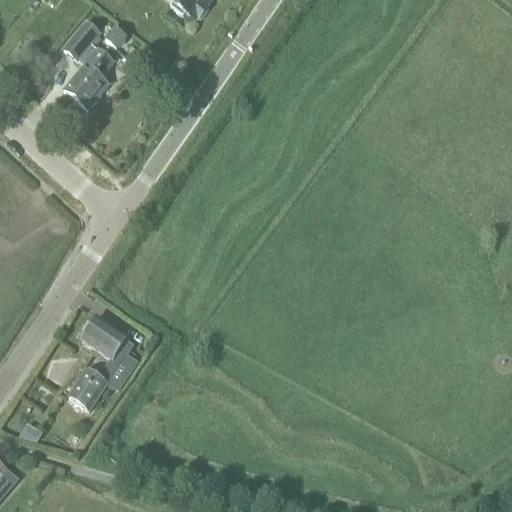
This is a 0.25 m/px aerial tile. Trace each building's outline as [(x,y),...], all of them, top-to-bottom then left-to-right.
[(165,0),(174,7),(171,10),(183,20),(186,16),(195,24),(213,0),(165,0)] [(101,39),(87,27),(63,54),(78,66),(78,65),(84,70),(64,94),(87,114),(109,88),(102,82),(114,67),(93,49),(101,39)] [(115,33),(106,44),(116,53),(125,41),(115,33)] [(80,344),(110,363),(98,381),(85,373),(67,401),(89,416),(125,363),(123,362),(131,350),(124,346),(127,341),(96,320),(80,344)] [(37,446),(42,438),(27,428),(19,441),(37,446)]
